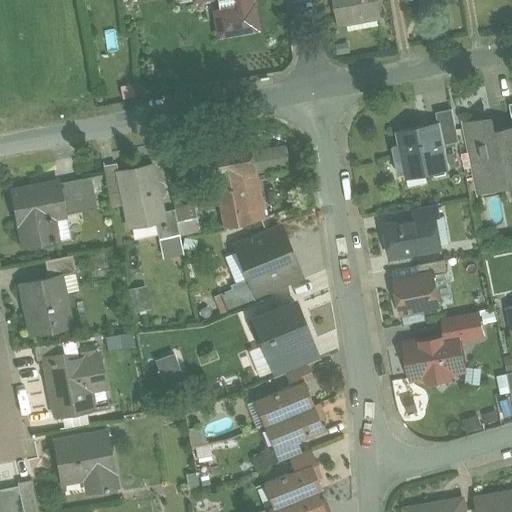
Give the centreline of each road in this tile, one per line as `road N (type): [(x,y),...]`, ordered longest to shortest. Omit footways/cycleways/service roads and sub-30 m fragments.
road 1 (residential): [(310,89),(376,455)]
road 2 (residential): [(310,89),(0,144)]
road 3 (residential): [(511,52),(310,89)]
road 4 (residential): [(511,434),(431,455),(376,455)]
